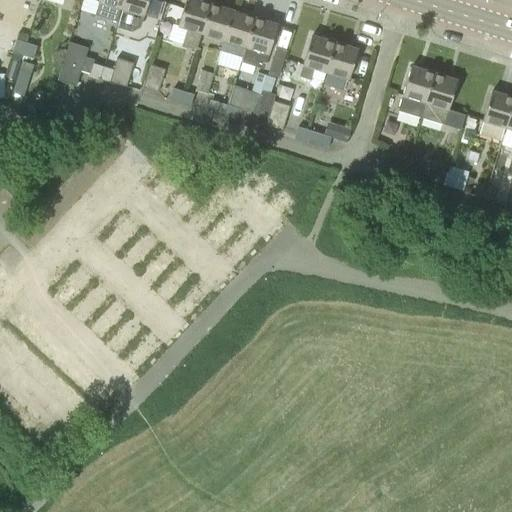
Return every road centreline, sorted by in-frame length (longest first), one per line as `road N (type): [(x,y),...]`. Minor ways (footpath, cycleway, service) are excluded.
road 1 (unclassified): [(23,511),(278,244)]
road 2 (unclassified): [(346,161),(117,95),(86,96),(33,123),(0,116)]
road 3 (unclassified): [(511,306),(278,244)]
road 4 (unclassified): [(511,214),(346,161)]
road 5 (unclassified): [(346,161),(399,0)]
